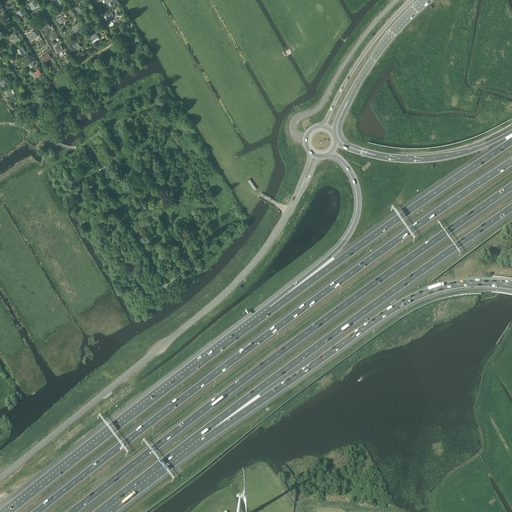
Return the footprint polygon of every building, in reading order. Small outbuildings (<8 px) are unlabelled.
[(82,4),(76,7),(79,12),(84,9),(82,4)] [(47,22),(42,26),(44,30),(50,27),(47,22)] [(31,33),(27,35),(30,40),(38,36),(35,31),(33,32),(33,30),(31,31),(31,33)] [(78,42),(72,45),(75,50),(81,47),(78,42)] [(60,44),(54,47),(58,54),(64,50),(60,44)] [(48,52),(42,56),(44,60),(50,56),(48,52)]
